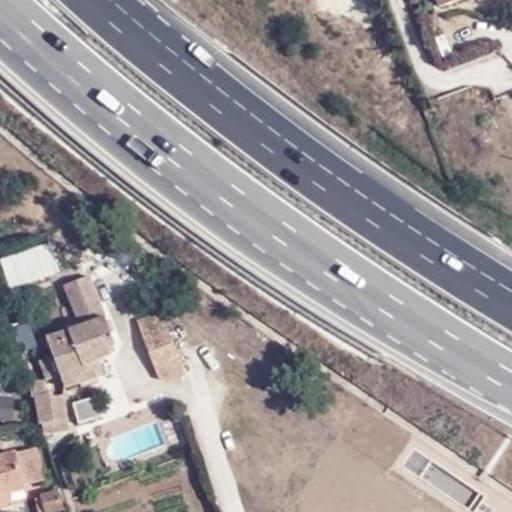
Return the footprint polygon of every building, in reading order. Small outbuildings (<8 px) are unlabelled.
[(446,98),(471,172),(509,159),(490,108),(497,106),(491,95),(481,100),(474,87),(446,98)] [(471,172),(475,183),(492,185),(511,177),(511,166),(509,159),(471,172)] [(13,286),(57,272),(48,242),(3,256),(13,286)] [(108,321),(99,295),(71,306),(81,332),(108,321)] [(164,316),(140,326),(156,371),(179,360),(164,316)] [(119,348),(108,321),(81,332),(47,344),(65,393),(84,386),(81,374),(110,366),(119,348)] [(22,352),(40,345),(31,324),(14,331),(22,352)] [(20,386),(0,384),(0,409),(18,411),(20,386)] [(73,400),(77,421),(104,417),(100,396),(73,400)] [(44,433),(45,434),(63,433),(63,427),(62,407),(62,403),(43,405),(44,433)] [(62,407),(63,427),(74,426),(73,406),(62,407)] [(39,453),(24,458),(35,494),(50,489),(39,453)] [(35,494),(24,458),(0,465),(0,505),(17,501),(35,494)] [(69,511),(64,496),(56,499),(59,511),(69,511)] [(59,511),(56,499),(46,502),(49,511),(59,511)] [(21,511),(17,501),(0,505),(0,511),(21,511)]
